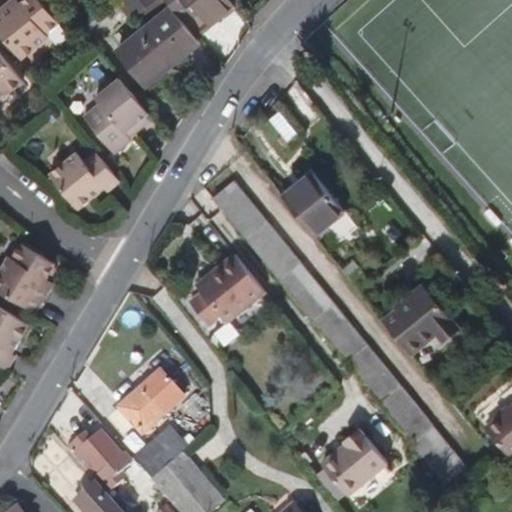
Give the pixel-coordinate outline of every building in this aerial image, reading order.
[(63,19),(48,0),(21,0),(17,3),(14,0),(6,0),(3,3),(0,5),(0,23),(25,54),(52,33),(49,30),(63,19)] [(160,74),(201,41),(186,22),(168,0),(118,0),(134,18),(143,12),(148,18),(155,12),(158,16),(131,38),(160,74)] [(233,4),(229,0),(168,0),(186,22),(200,11),(210,23),(233,4)] [(160,74),(131,38),(119,47),(149,82),(160,74)] [(0,97),(26,76),(0,43),(0,97)] [(124,123),(137,112),(142,118),(156,107),(123,67),(95,88),(100,94),(84,106),(114,141),(129,129),(124,123)] [(129,129),(142,118),(137,112),(124,123),(129,129)] [(301,134),(283,112),(272,121),(290,143),(301,134)] [(106,180),(120,168),(98,142),(85,154),(77,145),(52,166),(80,200),(106,180)] [(110,183),(123,172),(120,168),(106,180),(110,183)] [(346,210),(316,173),(284,197),(315,235),(346,210)] [(467,468),(235,182),(213,199),(446,487),(467,468)] [(47,275),(56,258),(23,239),(14,254),(10,252),(0,268),(0,286),(37,309),(51,285),(44,281),(47,275)] [(265,292),(234,253),(218,267),(222,272),(201,288),(203,292),(222,316),(227,322),(265,292)] [(51,285),(54,280),(47,275),(44,281),(51,285)] [(445,341),(462,327),(430,287),(413,301),(415,303),(388,324),(416,358),(442,337),(445,341)] [(222,316),(203,292),(192,301),(211,325),(222,316)] [(13,349),(31,319),(0,299),(0,358),(5,362),(13,349)] [(10,365),(18,352),(13,349),(5,362),(10,365)] [(120,402),(155,370),(148,362),(113,394),(120,402)] [(185,396),(162,370),(120,407),(144,434),(185,396)] [(511,414),(492,431),(511,455),(511,414)] [(393,459),(369,428),(349,444),(352,447),(329,466),(350,493),(393,459)] [(153,479),(183,452),(165,432),(135,458),(153,479)] [(329,466),(352,447),(349,444),(326,462),(329,466)] [(207,511),(223,499),(183,452),(153,479),(182,511),(207,511)] [(125,511),(98,482),(78,500),(88,511),(125,511)]
